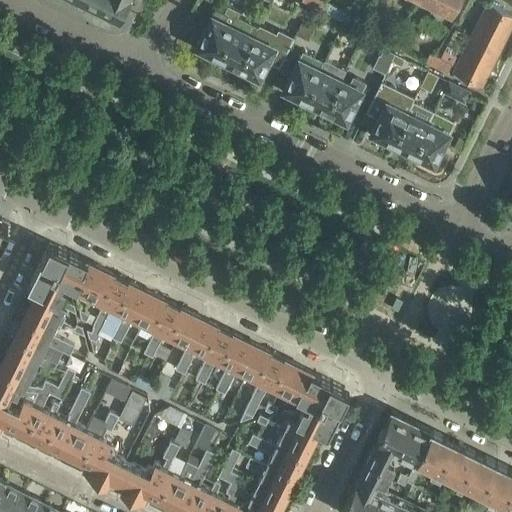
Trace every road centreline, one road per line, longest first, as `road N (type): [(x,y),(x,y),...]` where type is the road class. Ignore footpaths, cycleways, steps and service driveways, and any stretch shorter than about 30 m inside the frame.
road 1 (unclassified): [(381,375),(39,205)]
road 2 (residential): [(136,64),(455,222)]
road 3 (residential): [(312,511),(381,375)]
road 4 (residential): [(0,444),(133,511)]
road 5 (residential): [(136,64),(3,0)]
road 6 (unclassified): [(511,438),(381,375)]
road 7 (residential): [(455,222),(511,113)]
